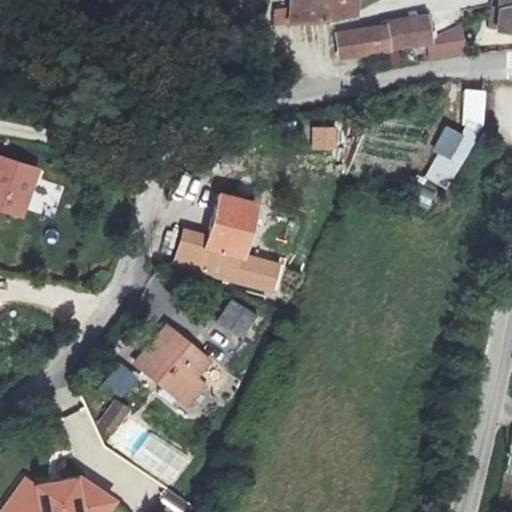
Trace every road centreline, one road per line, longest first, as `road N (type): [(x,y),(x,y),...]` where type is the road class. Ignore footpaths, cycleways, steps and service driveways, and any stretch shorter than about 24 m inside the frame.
road 1 (residential): [(511,60),(249,109),(164,160)]
road 2 (residential): [(164,160),(131,274),(70,357),(0,418)]
road 3 (unclassified): [(511,307),(461,511)]
road 4 (residential): [(164,160),(0,127)]
